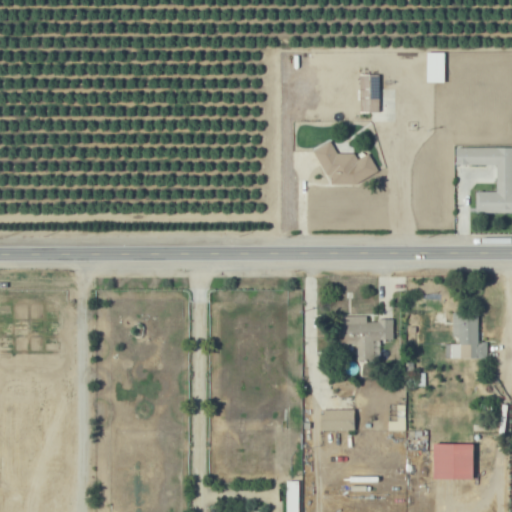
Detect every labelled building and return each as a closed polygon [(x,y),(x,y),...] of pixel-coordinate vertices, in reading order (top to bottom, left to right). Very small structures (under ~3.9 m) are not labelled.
[(443,52),(426,52),(426,82),(443,82),(443,52)] [(360,108),(360,71),(380,70),(380,108),(360,108)] [(330,136),(339,149),(354,149),(355,149),(358,156),(368,150),(379,168),(360,180),(332,180),(332,170),(329,172),(313,147),(330,136)] [(453,147),(511,147),(511,213),(471,213),(471,193),(491,193),(492,164),(453,164),(453,147)] [(480,308),(480,338),(489,338),(489,356),(472,356),(471,341),(460,341),(460,332),(452,332),(452,310),(460,310),(460,308),(480,308)] [(367,313),(367,319),(379,319),(379,315),(396,315),(396,337),(380,337),(380,357),(357,358),(357,339),(340,340),(340,314),(367,313)] [(406,402),(406,419),(424,419),(424,427),(406,427),(406,429),(386,429),(386,421),(386,420),(398,419),(398,402),(406,402)] [(356,427),(322,428),(322,407),(355,406),(356,427)] [(472,443),(433,443),(432,479),(472,479),(472,443)] [(302,511),(289,511),(289,497),(302,497),(302,511)]
